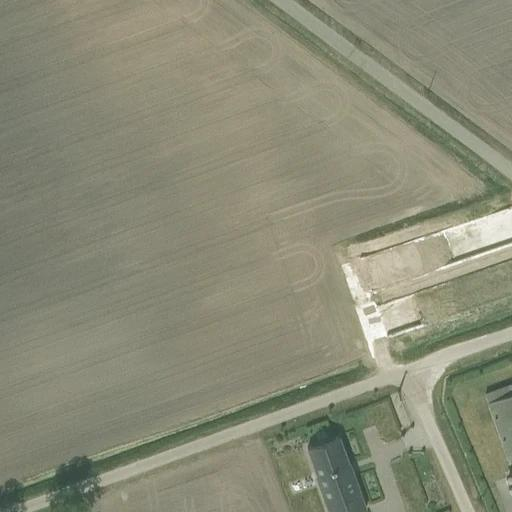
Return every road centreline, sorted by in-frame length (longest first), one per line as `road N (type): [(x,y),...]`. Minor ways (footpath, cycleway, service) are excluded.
road 1 (unclassified): [(408,371),(15,511)]
road 2 (unclassified): [(511,174),(278,0)]
road 3 (unclassified): [(470,511),(408,371)]
